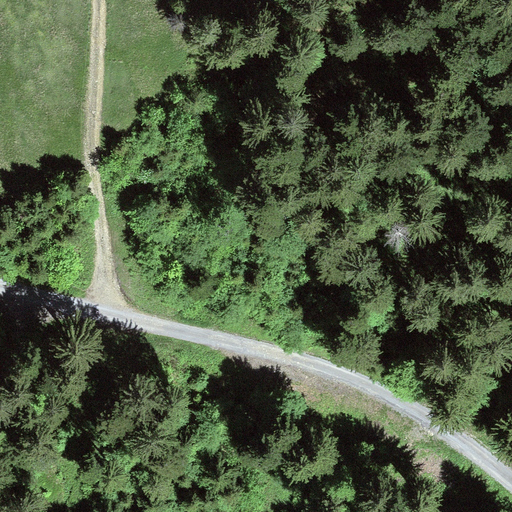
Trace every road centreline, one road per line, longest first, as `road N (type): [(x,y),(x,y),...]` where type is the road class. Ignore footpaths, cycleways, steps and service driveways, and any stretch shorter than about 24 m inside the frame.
road 1 (track): [(511,484),(375,389),(0,289)]
road 2 (track): [(111,315),(99,205),(99,0)]
